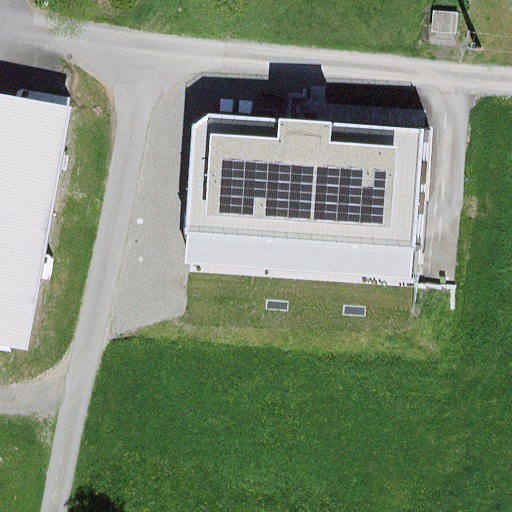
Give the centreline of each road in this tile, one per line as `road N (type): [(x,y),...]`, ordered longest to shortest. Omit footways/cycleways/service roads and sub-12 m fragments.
road 1 (track): [(150,52),(49,511)]
road 2 (track): [(150,52),(511,84)]
road 3 (residential): [(0,25),(150,52)]
